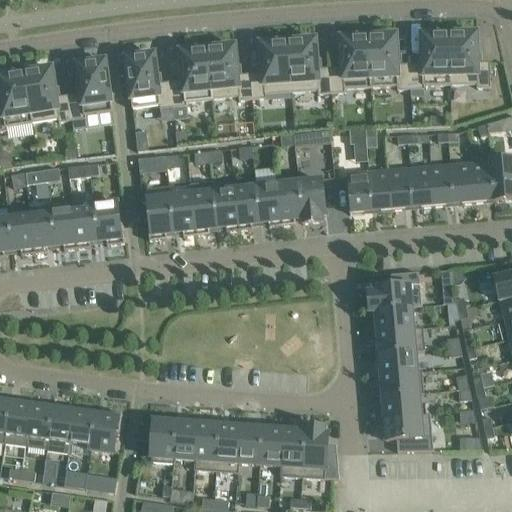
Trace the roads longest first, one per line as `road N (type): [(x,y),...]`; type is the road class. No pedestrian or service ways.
road 1 (residential): [(511,24),(487,5),(237,20),(0,48)]
road 2 (residential): [(0,367),(137,389),(350,403)]
road 3 (residential): [(338,249),(0,291)]
road 4 (residential): [(511,235),(338,249)]
road 5 (residential): [(350,403),(338,249)]
